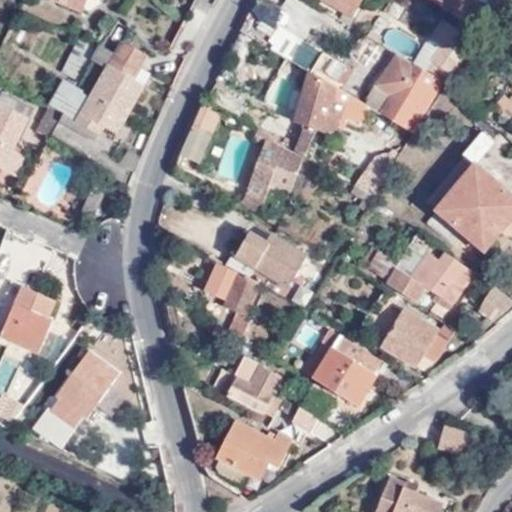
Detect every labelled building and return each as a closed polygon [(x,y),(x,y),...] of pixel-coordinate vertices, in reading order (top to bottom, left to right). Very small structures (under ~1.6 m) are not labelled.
[(86,0),(51,0),(80,13),(86,0)] [(321,0),(352,19),(363,0),(321,0)] [(467,0),(434,0),(463,18),(472,4),(467,0)] [(259,18),(250,35),(275,50),(281,41),(275,37),(278,29),(259,18)] [(0,49),(0,56),(34,85),(62,51),(25,20),(0,49)] [(461,32),(442,20),(431,39),(441,45),(433,60),(452,74),(473,35),(461,32)] [(390,27),(384,46),(412,55),(419,37),(390,27)] [(98,46),(79,40),(60,72),(79,83),(93,57),(98,46)] [(117,40),(109,53),(134,66),(141,54),(117,40)] [(62,82),(49,105),(65,112),(64,113),(78,122),(83,114),(103,127),(112,132),(124,110),(128,112),(144,85),(133,78),(138,69),(134,66),(109,53),(98,46),(93,57),(107,66),(89,98),(62,82)] [(421,70),(399,56),(381,87),(397,97),(421,70)] [(315,75),(335,88),(345,72),(324,59),(315,75)] [(144,85),(149,75),(138,69),(133,78),(144,85)] [(442,82),(421,70),(397,97),(385,113),(414,130),(442,82)] [(370,109),(368,108),(335,88),(315,75),(310,72),(296,124),(303,127),(316,131),(332,138),(336,128),(340,120),(347,123),(358,129),(370,109)] [(222,87),(214,100),(242,117),(250,105),(222,87)] [(397,97),(381,87),(368,108),(370,109),(382,117),(385,113),(397,97)] [(32,110),(0,94),(0,171),(15,179),(26,157),(13,150),(32,110)] [(503,122),(511,114),(511,107),(502,99),(491,109),(503,122)] [(223,113),(206,101),(197,122),(215,132),(223,113)] [(43,118),(57,126),(64,113),(65,112),(49,105),(43,118)] [(116,134),(128,112),(124,110),(112,132),(116,134)] [(83,114),(78,122),(98,133),(103,127),(83,114)] [(35,131),(50,139),(57,126),(43,118),(35,131)] [(340,120),(336,128),(344,131),(347,123),(340,120)] [(215,132),(197,122),(182,153),(204,163),(215,132)] [(316,131),(303,127),(302,132),(314,136),(316,131)] [(275,137),(264,131),(260,141),(271,146),(275,137)] [(314,136),(302,132),(297,151),(307,157),(314,136)] [(477,169),(478,170),(498,150),(485,138),(467,161),(477,169)] [(303,160),(271,146),(246,199),(264,208),(271,191),(287,197),(303,160)] [(376,173),(387,179),(399,159),(385,153),(376,156),(362,177),(371,180),(376,173)] [(464,184),(508,228),(511,223),(511,199),(478,170),(477,169),(464,184)] [(362,177),(355,187),(375,199),(387,179),(376,173),(371,180),(362,177)] [(484,256),(508,228),(464,184),(437,216),(484,256)] [(107,192),(95,186),(84,211),(96,217),(107,192)] [(250,230),(227,265),(262,286),(268,276),(287,286),(306,256),(274,236),(269,243),(250,230)] [(387,281),(399,265),(380,252),(367,267),(387,281)] [(227,265),(211,254),(207,261),(224,270),(209,295),(239,312),(232,323),(242,328),(266,288),(262,286),(227,265)] [(477,287),(481,282),(446,255),(440,263),(430,256),(413,280),(399,270),(388,284),(416,303),(426,289),(452,306),(469,281),(477,287)] [(477,307),(495,323),(511,303),(511,296),(498,283),(477,307)] [(57,305),(23,289),(0,336),(0,338),(38,357),(54,322),(50,319),(57,305)] [(375,343),(412,365),(420,352),(438,363),(449,344),(432,334),(434,329),(398,305),(375,343)] [(304,319),(289,338),(305,352),(321,333),(304,319)] [(363,409),(385,372),(334,341),(312,378),(363,409)] [(0,387),(10,390),(20,353),(2,348),(0,356),(0,387)] [(85,420),(93,408),(110,386),(118,374),(89,352),(55,397),(60,401),(52,411),(48,409),(32,429),(60,449),(82,419),(85,420)] [(420,352),(412,365),(430,376),(438,363),(420,352)] [(265,412),(275,417),(283,403),(273,398),(283,380),(248,358),(227,393),(263,415),(265,412)] [(110,386),(93,408),(104,416),(120,394),(110,386)] [(311,436),(321,423),(300,407),(292,422),(311,436)] [(279,464),(291,443),(279,436),(274,445),(239,422),(220,452),(260,477),(271,459),(279,464)] [(480,436),(441,425),(436,449),(473,460),(480,436)] [(438,511),(442,505),(413,494),(414,489),(388,480),(372,511),(438,511)]
